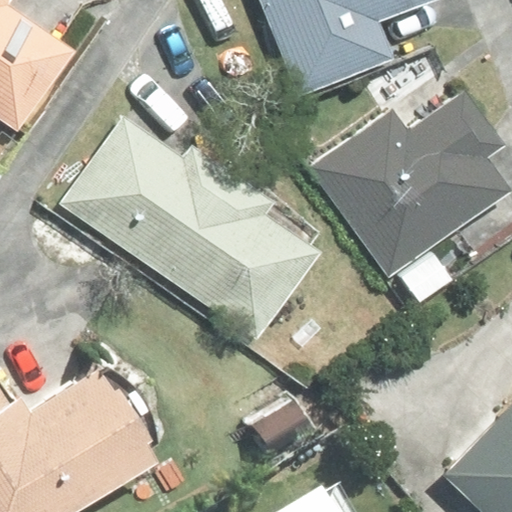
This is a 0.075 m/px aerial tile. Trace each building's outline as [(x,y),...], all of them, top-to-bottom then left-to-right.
[(0,0),(0,133),(13,142),(69,65),(0,15),(0,13),(9,0),(0,0)] [(251,0),(292,105),(387,68),(374,33),(430,11),(425,0),(251,0)] [(385,118),(307,176),(385,282),(501,197),(478,167),(495,156),(456,102),(401,141),(385,118)] [(55,216),(252,348),(311,260),(258,225),(265,214),(184,159),(177,168),(115,127),(55,216)] [(430,261),(396,282),(415,312),(449,289),(430,261)] [(0,511),(85,511),(141,478),(86,389),(18,430),(8,413),(0,418),(0,511)] [(511,511),(511,426),(501,416),(437,484),(466,511),(511,511)] [(288,417),(247,440),(262,465),(303,442),(288,417)]
